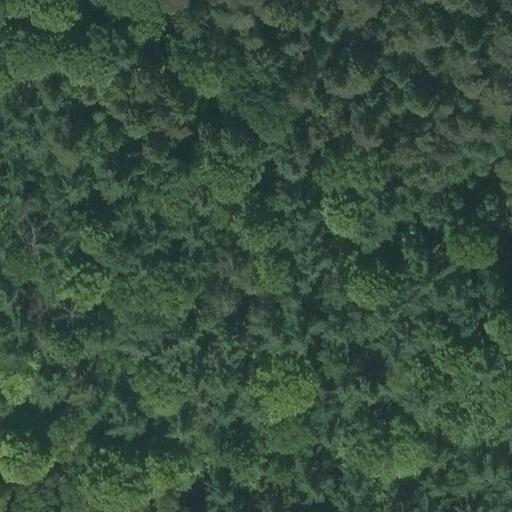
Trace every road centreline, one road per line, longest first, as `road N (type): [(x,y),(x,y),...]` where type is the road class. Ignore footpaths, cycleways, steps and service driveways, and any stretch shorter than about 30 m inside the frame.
road 1 (track): [(148,0),(402,190),(400,210),(152,511)]
road 2 (track): [(0,395),(156,511)]
